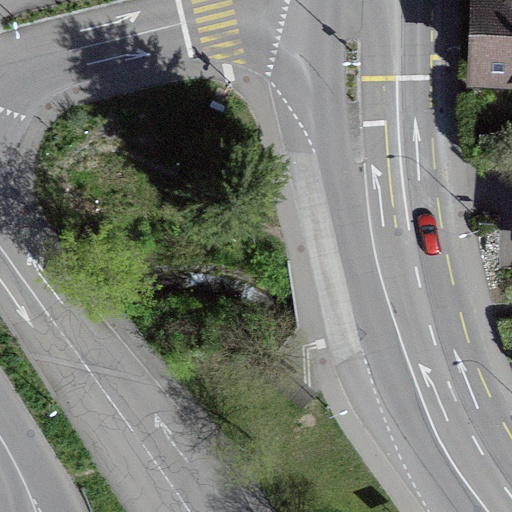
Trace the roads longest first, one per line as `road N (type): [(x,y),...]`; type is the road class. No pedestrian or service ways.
road 1 (secondary): [(488,511),(412,374),(370,226),(359,85),(364,0)]
road 2 (residential): [(0,244),(189,511)]
road 3 (residential): [(0,83),(31,62),(258,0)]
